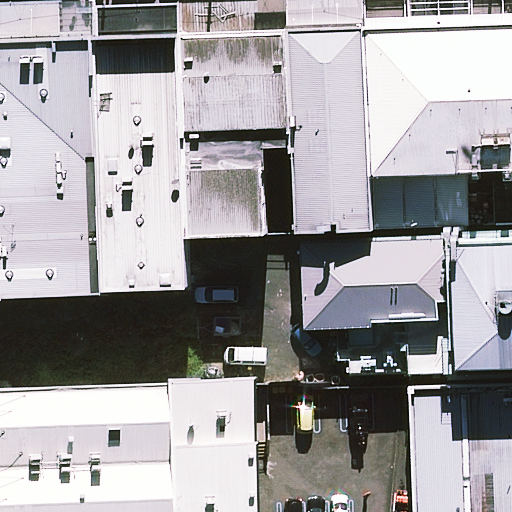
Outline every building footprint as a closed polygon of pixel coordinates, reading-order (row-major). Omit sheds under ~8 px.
[(511,0),(366,6),(372,164),(511,158),(511,0)] [(372,164),(366,6),(289,9),(294,145),(297,212),(374,209),(372,164)] [(294,145),(289,9),(170,13),(178,225),(252,222),(249,147),(294,145)] [(178,225),(170,13),(103,15),(103,29),(112,270),(180,268),(178,225)] [(0,274),(112,270),(103,29),(0,33),(0,274)] [(423,298),(420,221),(297,226),(300,303),(423,298)] [(511,226),(440,229),(445,368),(511,365),(511,226)] [(0,374),(183,368),(180,268),(0,274),(0,374)] [(511,511),(511,365),(445,368),(405,369),(410,511),(511,511)] [(183,368),(0,374),(0,511),(253,511),(248,366),(183,368)]
